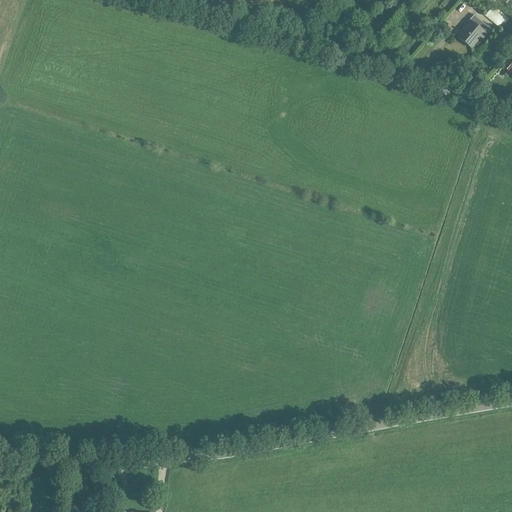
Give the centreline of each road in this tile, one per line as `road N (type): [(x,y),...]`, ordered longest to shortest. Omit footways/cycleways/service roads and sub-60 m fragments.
road 1 (unclassified): [(0,459),(240,453),(511,402)]
road 2 (unclassified): [(511,115),(152,0)]
